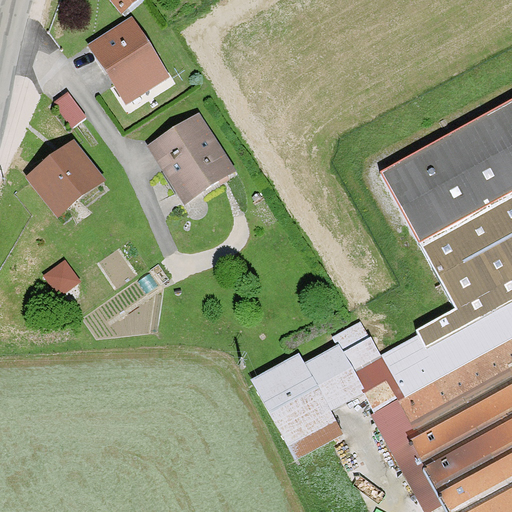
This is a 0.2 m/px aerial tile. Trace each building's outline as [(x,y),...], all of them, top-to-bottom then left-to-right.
[(112,0),(123,13),(130,8),(126,3),(129,0),(112,0)] [(112,33),(90,47),(121,95),(142,82),(146,88),(164,76),(130,22),(112,33)] [(146,88),(142,82),(121,95),(125,101),(146,88)] [(66,92),(53,101),(71,125),(84,115),(66,92)] [(284,365),(254,382),(283,435),(365,391),(376,410),(370,414),(423,511),(427,511),(447,501),(452,511),(511,511),(511,104),(382,175),(455,308),(417,329),(420,335),(380,357),(361,322),(335,336),(341,345),(288,374),(284,365)] [(163,139),(158,142),(171,164),(166,167),(186,199),(231,170),(196,117),(163,139)] [(158,142),(152,146),(166,167),(171,164),(158,142)] [(61,152),(33,174),(59,207),(97,178),(72,144),(61,152)] [(63,300),(83,282),(63,261),(43,279),(63,300)]
